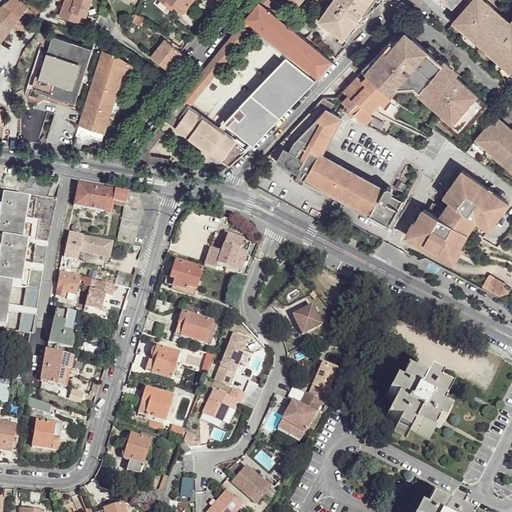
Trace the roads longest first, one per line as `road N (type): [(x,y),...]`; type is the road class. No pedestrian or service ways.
road 1 (residential): [(176,186),(91,461),(63,481),(0,477)]
road 2 (secondary): [(511,336),(249,202),(216,194)]
road 3 (residential): [(216,194),(405,0)]
road 4 (residential): [(238,0),(99,170)]
road 5 (residential): [(68,165),(38,342)]
